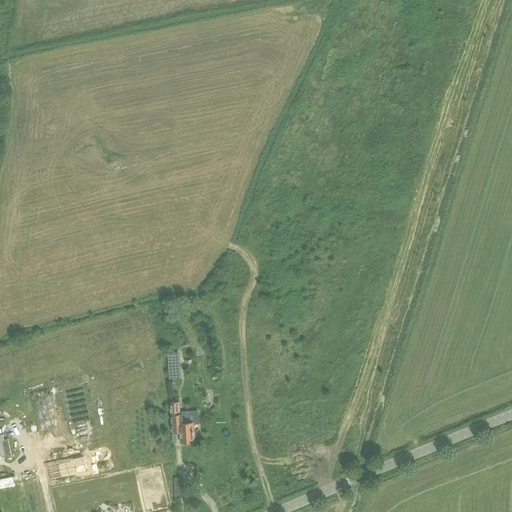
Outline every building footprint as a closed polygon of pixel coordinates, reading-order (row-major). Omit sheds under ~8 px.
[(176,352),(167,352),(169,378),(178,377),(176,352)] [(180,401),(170,402),(171,431),(180,431),(181,441),(194,440),(193,424),(198,423),(198,411),(180,412),(180,401)] [(202,423),(215,424),(216,412),(203,411),(202,423)] [(49,451),(42,422),(24,426),(31,455),(49,451)] [(0,455),(11,453),(8,439),(4,440),(3,434),(0,434),(0,455)] [(84,457),(74,459),(77,472),(87,470),(84,457)] [(77,472),(74,459),(59,462),(62,476),(77,472)]
